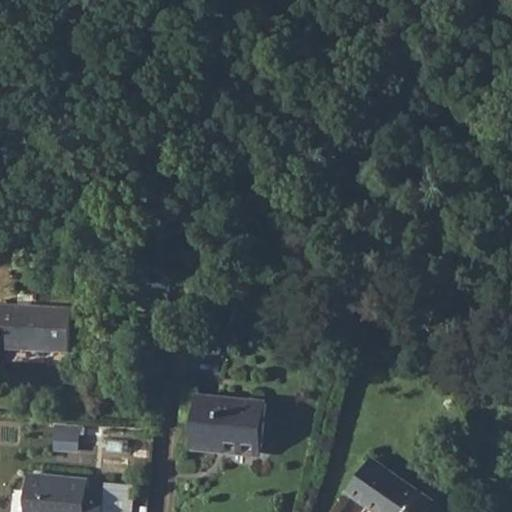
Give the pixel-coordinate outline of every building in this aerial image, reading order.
[(218,298),(213,327),(231,331),(236,301),(218,298)] [(0,304),(0,360),(0,361),(1,348),(70,351),(73,309),(0,304)] [(219,398),(198,397),(193,447),(264,454),(269,402),(219,398)] [(59,424),(58,448),(82,449),(83,424),(59,424)] [(351,493),(371,507),(378,511),(436,511),(441,505),(374,459),(351,493)] [(104,511),(106,496),(106,492),(89,491),(89,481),(29,476),(26,511),(104,511)]
